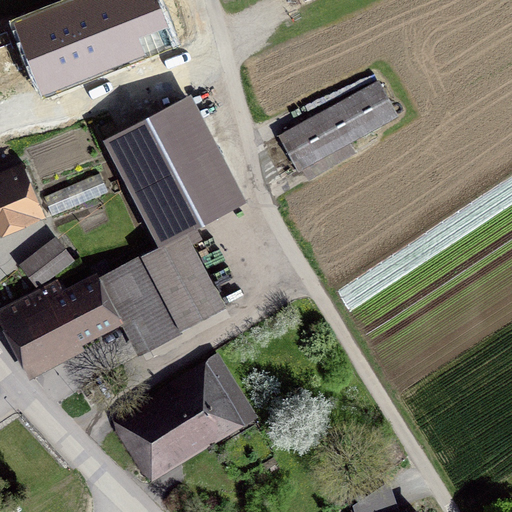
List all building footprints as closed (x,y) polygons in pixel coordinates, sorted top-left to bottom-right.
[(152,0),(86,0),(22,25),(45,86),(167,38),(152,0)] [(7,31),(0,33),(0,77),(22,69),(7,31)] [(397,116),(377,81),(284,132),(303,167),(397,116)] [(232,208),(177,101),(105,138),(161,245),(185,232),(232,208)] [(0,225),(33,212),(22,185),(31,181),(24,163),(14,167),(15,170),(0,175),(0,225)] [(161,245),(108,273),(132,317),(148,348),(225,307),(185,232),(161,245)] [(71,261),(56,240),(23,265),(39,285),(71,261)] [(0,303),(28,287),(18,270),(0,281),(0,303)] [(119,324),(132,317),(108,273),(65,297),(57,281),(0,310),(0,312),(4,320),(3,321),(26,364),(115,317),(119,324)] [(213,370),(212,368),(172,391),(174,394),(126,424),(153,466),(240,413),(239,412),(249,406),(223,365),(213,370)] [(355,498),(360,511),(379,511),(372,492),(355,498)]
